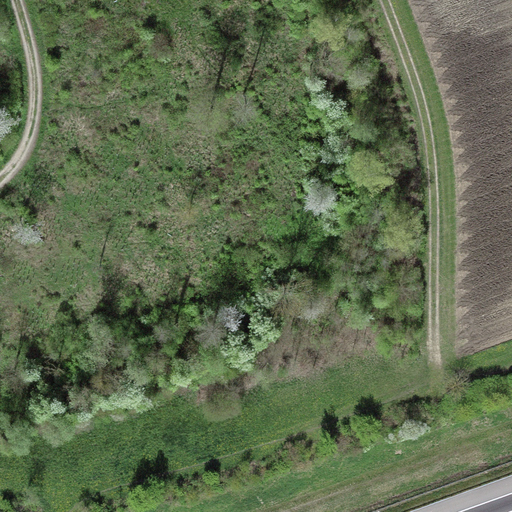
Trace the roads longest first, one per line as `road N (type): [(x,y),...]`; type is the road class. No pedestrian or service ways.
road 1 (track): [(439,348),(431,134),(383,0)]
road 2 (track): [(16,0),(31,46),(37,117),(0,182)]
